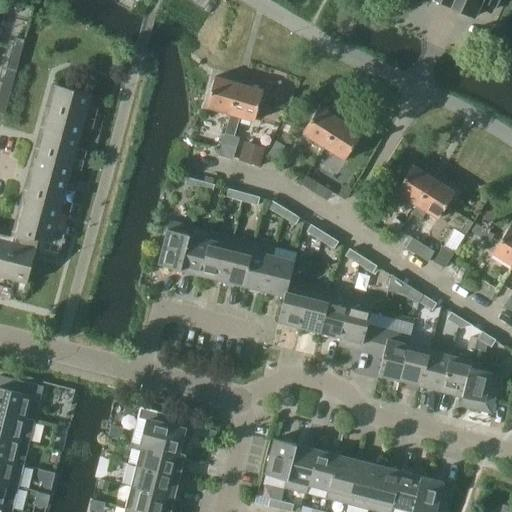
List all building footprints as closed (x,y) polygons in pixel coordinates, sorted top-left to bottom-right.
[(453,0),(451,6),(474,16),(482,0),(494,6),(497,0),(453,0)] [(0,112),(5,114),(17,70),(7,68),(0,93),(0,112)] [(230,114),(239,83),(215,76),(206,107),(230,114)] [(263,90),(239,83),(230,114),(224,132),(234,135),(239,116),(254,120),(263,90)] [(92,94),(57,85),(15,242),(0,237),(0,286),(12,289),(15,279),(27,283),(36,251),(59,257),(65,234),(55,232),(57,224),(61,209),(71,212),(76,193),(66,190),(72,167),(82,170),(87,151),(77,148),(83,125),(93,128),(99,109),(88,106),(92,94)] [(302,133),(324,146),(341,119),(319,106),(302,133)] [(362,132),(341,119),(324,146),(345,160),(362,132)] [(224,132),(218,155),(232,159),(239,136),(234,135),(224,132)] [(243,145),(240,153),(238,160),(258,166),(262,151),(243,145)] [(396,192),(417,205),(433,178),(412,165),(396,192)] [(306,175),(301,183),(328,199),(333,191),(306,175)] [(198,189),(201,181),(187,177),(185,185),(198,189)] [(433,178),(417,205),(411,213),(421,219),(426,211),(438,218),(454,191),(433,178)] [(212,192),(214,185),(201,181),(198,189),(212,192)] [(344,185),(339,194),(346,198),(351,189),(344,185)] [(242,200),(244,193),(229,189),(226,196),(242,200)] [(257,205),(259,197),(244,193),(242,200),(257,205)] [(285,209),(272,200),(268,207),(281,216),(285,209)] [(299,217),(285,209),(281,216),(295,224),(299,217)] [(394,219),(387,230),(397,236),(404,225),(394,219)] [(180,270),(191,226),(170,221),(159,264),(180,270)] [(57,224),(55,232),(65,234),(72,236),(74,229),(57,224)] [(324,233),(310,224),(306,231),(320,240),(324,233)] [(201,275),(212,231),(191,226),(180,270),(201,275)] [(492,253),(511,265),(511,227),(509,226),(492,253)] [(222,280),(233,236),(212,231),(201,275),(222,280)] [(337,241),(324,233),(320,240),(333,248),(337,241)] [(243,285),(254,242),(233,236),(222,280),(243,285)] [(412,237),(405,247),(427,261),(433,251),(412,237)] [(274,255),(276,247),(254,242),(243,285),(263,290),(272,255),(274,255)] [(447,265),(455,250),(443,244),(435,259),(447,265)] [(284,296),(289,278),(295,252),(276,247),(274,255),(272,255),(263,290),(284,296)] [(362,257),(349,248),(345,255),(358,264),(362,257)] [(376,265),(362,257),(358,264),(372,272),(376,265)] [(391,275),(388,290),(404,293),(409,286),(391,275)] [(299,327),(311,283),(289,278),(284,296),(278,321),(299,327)] [(320,332),(331,289),(311,283),(299,327),(320,332)] [(422,294),(409,286),(404,293),(418,301),(422,294)] [(341,337),(352,294),(331,289),(320,332),(341,337)] [(372,354),(378,328),(367,325),(373,299),(352,294),(341,337),(339,345),(372,354)] [(436,303),(422,294),(418,301),(431,309),(436,303)] [(462,319),(451,312),(446,319),(458,326),(462,319)] [(474,327),(462,319),(458,326),(470,334),(474,327)] [(400,380),(411,336),(378,328),(372,354),(383,356),(378,374),(400,380)] [(495,339),(481,331),(477,338),(491,346),(495,339)] [(431,350),(433,341),(411,336),(400,380),(421,385),(430,349),(431,350)] [(470,336),(467,350),(474,352),(477,338),(470,336)] [(442,390),(453,347),(433,341),(431,350),(430,349),(421,385),(442,390)] [(463,395),(472,360),(474,352),(467,350),(453,347),(442,390),(463,395)] [(473,360),(472,360),(463,395),(472,398),(470,407),(491,413),(501,375),(480,370),(482,363),(473,360)] [(0,411),(26,418),(31,396),(41,398),(44,386),(0,375),(0,376),(3,377),(0,387),(0,411)] [(35,420),(26,418),(0,411),(0,435),(20,440),(30,442),(35,420)] [(182,417),(158,411),(155,421),(148,419),(141,445),(183,455),(190,430),(179,427),(182,417)] [(111,425),(108,437),(121,440),(124,428),(111,425)] [(30,442),(20,440),(0,435),(0,458),(15,462),(24,465),(30,442)] [(287,479),(296,444),(274,438),(266,474),(286,479),(287,479)] [(308,484),(317,449),(296,444),(287,479),(286,479),(284,487),(306,493),(309,485),(308,484)] [(178,476),(183,455),(141,445),(136,465),(178,476)] [(329,490),(338,454),(317,449),(308,484),(309,485),(328,490),(329,490)] [(348,503),(359,460),(338,454),(329,490),(328,490),(326,498),(348,503)] [(0,482),(19,487),(24,465),(15,462),(0,458),(0,482)] [(369,509),(380,465),(359,460),(348,503),(369,509)] [(173,497),(178,476),(136,465),(131,486),(173,497)] [(392,506),(401,470),(380,465),(369,509),(382,511),(390,511),(392,506)] [(413,511),(422,476),(401,470),(392,506),(412,511),(413,511)] [(443,481),(422,476),(413,511),(412,511),(411,511),(447,511),(454,488),(442,485),(443,481)] [(100,479),(97,487),(107,490),(110,482),(100,479)] [(19,487),(0,482),(0,505),(13,509),(19,487)] [(143,511),(168,511),(173,497),(131,486),(126,507),(143,511)] [(280,509),(282,501),(270,498),(268,506),(280,509)] [(92,499),(90,510),(100,511),(102,511),(105,502),(92,499)] [(293,504),(282,501),(280,509),(291,511),(293,504)]
